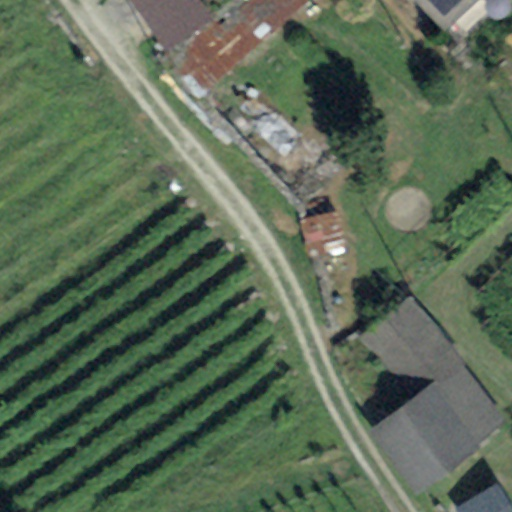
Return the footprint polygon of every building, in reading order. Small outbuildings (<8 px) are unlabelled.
[(213,16),(202,0),(130,0),(164,49),(213,16)] [(419,0),(443,25),(469,0),(419,0)] [(413,292),(386,311),(362,327),(409,394),(432,378),(478,444),(505,425),(413,292)] [(409,394),(365,424),(411,490),(478,444),(432,378),(409,394)] [(444,511),(511,511),(511,503),(495,477),(443,510),(444,511)]
